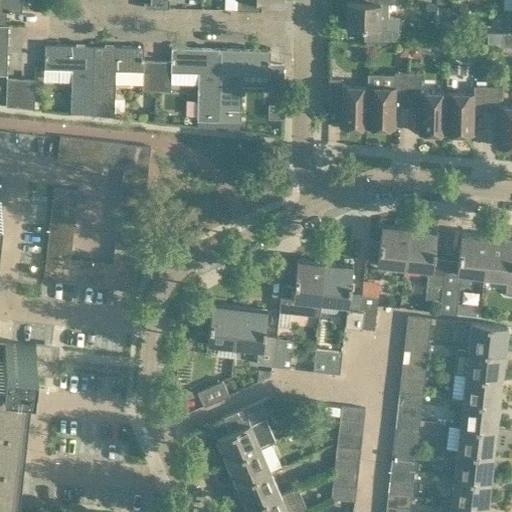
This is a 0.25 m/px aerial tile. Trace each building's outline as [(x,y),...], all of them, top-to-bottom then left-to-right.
[(0,0),(0,23),(6,23),(6,10),(22,10),(22,0),(0,0)] [(235,0),(236,9),(261,9),(260,0),(235,0)] [(388,2),(372,1),(347,1),(346,26),(371,26),(371,40),(399,41),(400,16),(388,15),(388,2)] [(511,7),(508,7),(507,31),(488,31),(487,44),(511,44),(511,7)] [(6,23),(0,23),(0,73),(7,73),(8,23),(6,23)] [(399,42),(398,55),(408,55),(408,42),(399,42)] [(70,111),(92,112),(94,44),(45,43),(44,67),(72,68),(70,111)] [(142,89),(156,89),(157,60),(143,59),(144,45),(94,44),(92,112),(114,113),(115,69),(143,70),(142,89)] [(409,44),(409,55),(421,56),(421,44),(409,44)] [(157,60),(156,89),(170,90),(170,83),(198,84),(197,119),(197,126),(219,129),(221,47),(171,46),(171,60),(157,60)] [(221,47),(219,129),(240,131),(240,120),(241,120),(242,72),(269,73),(268,93),(283,93),(284,63),(270,63),(270,49),(221,47)] [(395,104),(407,104),(408,71),(395,70),(394,86),(368,86),(367,126),(394,126),(395,104)] [(418,131),(446,132),(447,92),(420,91),(421,71),(408,71),(407,104),(419,105),(418,131)] [(474,71),(474,84),(485,85),(486,71),(474,71)] [(6,105),(20,106),(21,78),(7,77),(6,105)] [(339,125),(367,126),(368,86),(341,85),(342,77),(329,77),(328,102),(340,102),(339,125)] [(20,106),(34,108),(35,78),(21,78),(20,106)] [(474,110),(486,110),(486,85),(485,85),(474,84),(473,85),(473,92),(447,92),(446,132),(473,132),(474,110)] [(497,145),(511,145),(511,105),(498,105),(499,85),(486,85),(486,110),(497,111),(497,145)] [(57,158),(57,159),(68,161),(71,136),(59,135),(57,158)] [(71,136),(68,161),(79,162),(82,137),(71,136)] [(82,137),(79,162),(90,163),(93,139),(82,137)] [(93,139),(90,163),(101,164),(104,140),(93,139)] [(104,140),(101,164),(113,165),(115,141),(104,140)] [(115,141),(113,165),(123,167),(123,165),(131,166),(134,143),(115,141)] [(123,167),(122,180),(146,183),(149,154),(150,145),(134,143),(131,166),(123,165),(123,167)] [(122,180),(121,189),(145,192),(146,183),(122,180)] [(54,187),(53,197),(77,199),(78,189),(54,187)] [(121,189),(119,201),(143,204),(145,192),(121,189)] [(53,197),(52,208),(75,210),(77,199),(53,197)] [(119,201),(118,213),(142,215),(143,204),(119,201)] [(52,208),(51,219),(74,221),(75,210),(52,208)] [(118,213),(117,225),(141,227),(142,215),(118,213)] [(51,219),(49,230),(73,233),(74,221),(51,219)] [(376,262),(405,265),(409,225),(381,222),(376,262)] [(117,225),(116,236),(140,239),(141,227),(117,225)] [(426,284),(443,286),(446,258),(434,257),(437,228),(409,225),(405,265),(428,268),(426,284)] [(443,286),(440,310),(456,312),(459,288),(460,285),(468,285),(469,272),(484,274),(489,234),(481,233),(482,228),(461,226),(461,231),(458,259),(446,258),(443,286)] [(49,230),(48,241),(72,244),(73,233),(49,230)] [(511,236),(489,234),(484,274),(507,277),(505,293),(511,293),(511,236)] [(116,236),(115,245),(139,248),(140,239),(116,236)] [(45,277),(45,279),(61,281),(64,255),(70,256),(72,244),(48,241),(45,277)] [(113,260),(113,261),(120,261),(117,287),(124,288),(134,289),(134,286),(137,265),(139,248),(115,245),(113,260)] [(64,255),(61,281),(79,283),(81,258),(70,257),(70,256),(64,255)] [(297,257),(294,285),(282,283),(279,310),(319,315),(325,260),(297,257)] [(81,258),(79,283),(89,284),(92,259),(81,258)] [(92,259),(89,284),(100,285),(103,261),(92,259)] [(325,260),(320,304),(339,306),(338,311),(339,311),(339,317),(345,318),(347,307),(359,309),(361,292),(349,291),(352,263),(325,260)] [(103,261),(100,285),(117,287),(120,261),(113,261),(113,262),(103,261)] [(363,281),(362,292),(377,293),(378,282),(363,281)] [(357,326),(374,328),(378,294),(361,292),(359,309),(357,326)] [(207,341),(235,344),(239,304),(211,301),(207,341)] [(256,362),(272,364),(275,336),(264,335),(267,307),(239,304),(235,344),(257,346),(256,362)] [(345,325),(357,326),(359,309),(347,307),(345,318),(345,325)] [(408,314),(406,327),(430,329),(432,316),(408,314)] [(472,321),(469,348),(504,351),(507,325),(472,321)] [(406,327),(405,339),(429,342),(430,329),(406,327)] [(292,338),(275,336),(272,364),(289,366),(292,338)] [(405,339),(404,352),(427,355),(429,342),(405,339)] [(0,495),(6,496),(14,497),(16,476),(26,389),(28,369),(46,371),(47,360),(52,361),(54,347),(0,340),(0,495)] [(315,346),(313,368),(340,371),(342,349),(315,346)] [(456,347),(453,371),(466,372),(466,373),(501,377),(504,351),(469,348),(469,349),(456,347)] [(404,352),(402,365),(426,367),(427,355),(404,352)] [(402,365),(401,377),(424,380),(426,367),(402,365)] [(466,373),(463,398),(498,402),(501,377),(466,373)] [(401,377),(399,390),(423,393),(424,380),(401,377)] [(222,379),(197,391),(203,405),(228,393),(222,379)] [(399,390),(398,403),(422,406),(423,393),(399,390)] [(217,437),(228,461),(260,447),(275,440),(264,416),(272,413),(266,397),(223,415),(230,431),(217,437)] [(449,397),(448,408),(455,408),(453,423),(460,424),(496,428),(498,402),(463,398),(449,397)] [(398,403),(396,416),(420,418),(422,406),(398,403)] [(341,405),(340,418),(364,421),(365,407),(341,405)] [(396,416),(395,428),(419,431),(420,418),(396,416)] [(340,418),(338,431),(362,434),(364,421),(340,418)] [(460,424),(458,449),(493,453),(496,428),(460,424)] [(395,428),(394,441),(417,444),(419,431),(395,428)] [(338,431),(337,444),(361,447),(362,434),(338,431)] [(394,441),(392,454),(416,457),(417,444),(394,441)] [(337,444),(335,457),(359,460),(361,447),(337,444)] [(228,461),(238,484),(271,470),(260,447),(228,461)] [(458,449),(455,476),(490,480),(493,453),(458,449)] [(392,454),(391,467),(414,469),(416,457),(392,454)] [(335,457),(334,471),(358,473),(359,460),(335,457)] [(391,467),(389,479),(413,482),(414,469),(391,467)] [(238,484),(248,508),(281,494),(271,470),(238,484)] [(334,471),(332,484),(356,487),(358,473),(334,471)] [(455,476),(452,501),(487,505),(490,480),(455,476)] [(389,479),(388,492),(412,495),(413,482),(389,479)] [(356,487),(332,484),(331,497),(355,500),(356,487)] [(248,508),(249,511),(304,511),(308,511),(297,487),(281,494),(248,508)] [(388,492),(387,505),(410,507),(412,495),(388,492)] [(452,501),(450,511),(486,511),(487,505),(452,501)]
